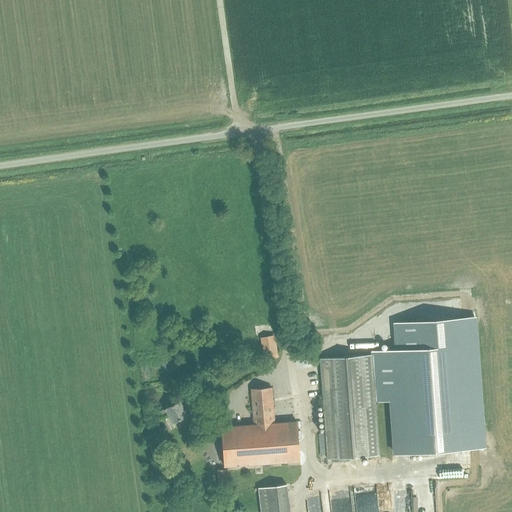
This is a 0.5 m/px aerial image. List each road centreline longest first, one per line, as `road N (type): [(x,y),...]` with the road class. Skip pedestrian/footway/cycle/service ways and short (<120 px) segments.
road 1 (unclassified): [(0,165),(511,95)]
road 2 (track): [(229,411),(243,389),(286,372),(291,361),(254,131)]
road 3 (unknown): [(291,361),(316,471),(332,480),(357,476)]
road 4 (track): [(219,0),(238,133)]
